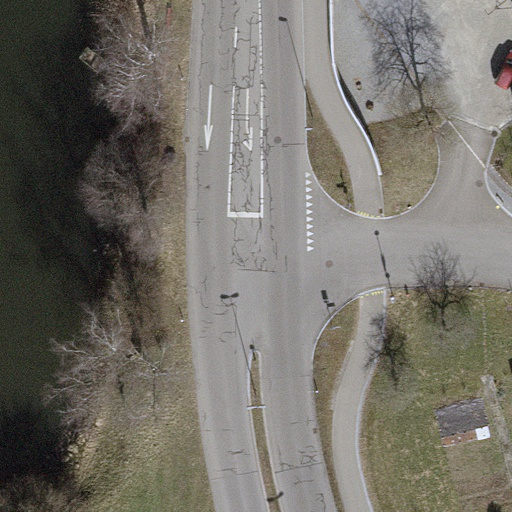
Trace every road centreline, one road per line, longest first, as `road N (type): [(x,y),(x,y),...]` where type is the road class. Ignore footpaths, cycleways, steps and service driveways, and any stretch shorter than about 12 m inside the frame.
road 1 (residential): [(511,264),(248,262)]
road 2 (tertiary): [(242,0),(248,262)]
road 3 (tertiary): [(314,511),(248,262)]
road 4 (tertiary): [(248,262),(228,376),(249,511)]
